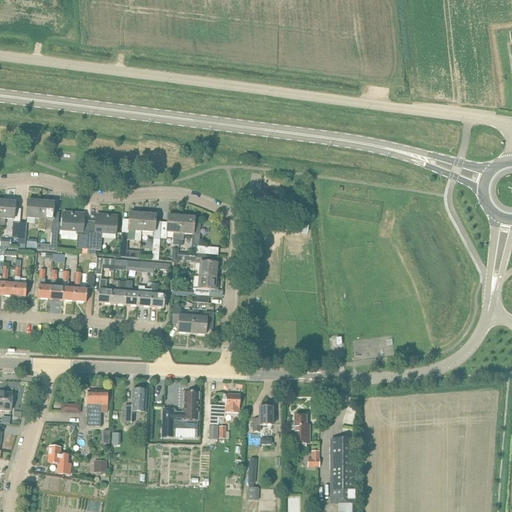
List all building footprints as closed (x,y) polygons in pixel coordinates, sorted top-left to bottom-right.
[(2,200),(0,225),(5,226),(5,219),(14,220),(15,203),(14,203),(14,201),(8,201),(7,203),(2,202),(2,200)] [(27,212),(26,219),(35,220),(35,227),(38,227),(39,227),(39,219),(41,203),(39,203),(27,202),(27,212)] [(38,227),(38,230),(41,231),(45,231),(46,220),(52,221),(53,214),(53,213),(54,204),(41,203),(39,219),(39,227),(38,227)] [(62,224),(62,231),(77,232),(75,250),(82,250),(81,254),(87,255),(87,251),(88,226),(83,225),(83,221),(84,215),(63,214),(62,224)] [(142,215),(129,214),(128,231),(134,232),(134,241),(140,242),(140,232),(142,215)] [(156,216),(142,215),(140,232),(153,233),(151,255),(158,256),(160,231),(154,231),(156,216)] [(88,226),(87,251),(100,252),(101,234),(116,235),(117,218),(96,216),(95,226),(88,226)] [(161,223),(161,227),(160,240),(164,240),(167,240),(167,234),(173,234),(173,241),(179,241),(181,217),(168,216),(167,223),(161,223)] [(183,241),(183,235),(192,236),(199,236),(200,226),(194,226),(194,218),(181,217),(179,241),(183,241)] [(26,224),(19,223),(17,241),(19,241),(18,245),(25,246),(25,242),(26,224)] [(50,246),(50,252),(56,252),(58,231),(57,231),(58,224),(52,224),(51,240),(50,246)] [(0,239),(0,247),(10,248),(11,240),(5,240),(0,239)] [(27,240),(26,249),(36,249),(37,240),(27,240)] [(191,261),(190,262),(195,263),(195,264),(199,264),(198,277),(216,279),(217,265),(212,264),(212,258),(206,257),(206,255),(212,255),(213,248),(199,247),(193,247),(192,254),(193,254),(196,254),(196,257),(191,256),(191,261)] [(114,261),(97,259),(96,275),(101,276),(102,269),(114,270),(114,261)] [(114,261),(114,270),(127,271),(127,268),(128,262),(114,261)] [(140,269),(139,273),(142,273),(153,274),(153,270),(153,264),(141,263),(140,269)] [(13,297),(14,285),(7,284),(9,267),(4,266),(2,284),(1,297),(13,297)] [(13,297),(25,298),(26,286),(20,285),(20,278),(20,268),(15,268),(14,285),(13,297)] [(38,289),(37,299),(50,300),(51,288),(45,288),(46,279),(44,279),(45,270),(40,269),(38,289)] [(51,288),(50,300),(62,301),(63,289),(57,289),(56,288),(57,271),(52,271),(51,281),(51,288)] [(63,289),(62,301),(74,302),(75,290),(68,289),(69,282),(69,272),(64,272),(64,281),(63,281),(63,289)] [(75,290),(74,302),(86,303),(87,293),(87,291),(80,291),(82,273),(77,273),(75,290)] [(95,274),(88,274),(87,288),(94,289),(95,274)] [(216,279),(198,277),(197,289),(193,289),(193,291),(172,289),(171,296),(194,298),(194,296),(209,297),(209,291),(215,291),(216,279)] [(98,304),(111,305),(112,293),(105,292),(106,281),(100,280),(100,282),(98,304)] [(113,281),(112,293),(111,305),(124,306),(125,293),(118,293),(119,282),(113,281)] [(152,285),(151,291),(150,308),(163,310),(164,296),(157,296),(158,285),(152,285)] [(124,306),(137,307),(138,294),(129,294),(130,287),(126,286),(125,293),(124,306)] [(138,294),(137,307),(150,308),(151,291),(145,290),(145,287),(138,287),(138,294)] [(173,315),(172,325),(179,325),(178,334),(185,334),(191,335),(192,318),(193,311),(188,311),(187,318),(180,317),(180,310),(174,309),(173,315)] [(192,318),(191,335),(205,336),(206,331),(212,331),(212,323),(213,315),(204,314),(204,319),(197,319),(198,310),(193,310),(193,311),(192,318)] [(146,391),(133,390),(132,407),(125,407),(124,422),(133,423),(133,412),(145,412),(146,391)] [(88,392),(87,427),(100,427),(100,414),(107,414),(107,406),(107,402),(107,392),(88,392)] [(0,410),(11,411),(12,394),(0,393),(0,410)] [(163,410),(162,425),(168,425),(168,430),(190,431),(191,421),(198,422),(199,394),(184,393),(183,413),(174,413),(174,410),(163,410)] [(209,406),(209,413),(210,413),(210,426),(218,426),(218,418),(229,419),(230,414),(238,414),(239,406),(240,396),(226,395),(225,407),(209,406)] [(259,421),(253,421),(253,425),(249,425),(249,432),(253,432),(253,433),(259,432),(259,426),(272,426),(272,409),(259,409),(259,421)] [(154,410),(153,421),(161,422),(162,410),(154,410)] [(291,434),(294,434),(294,443),(309,443),(309,426),(306,426),(306,416),(294,416),(294,424),(291,424),(289,426),(289,432),(291,434)] [(209,427),(209,441),(217,441),(217,428),(209,427)] [(330,448),(330,458),(330,492),(330,505),(338,505),(337,511),(355,511),(356,492),(356,440),(330,441),(330,448)] [(59,449),(49,448),(48,464),(59,465),(58,475),(70,476),(71,465),(67,465),(68,456),(60,455),(61,449),(59,449)] [(311,465),(320,465),(319,452),(311,452),(311,465)] [(250,459),(248,484),(255,484),(257,459),(250,459)] [(94,461),(94,474),(107,473),(107,461),(94,461)]
